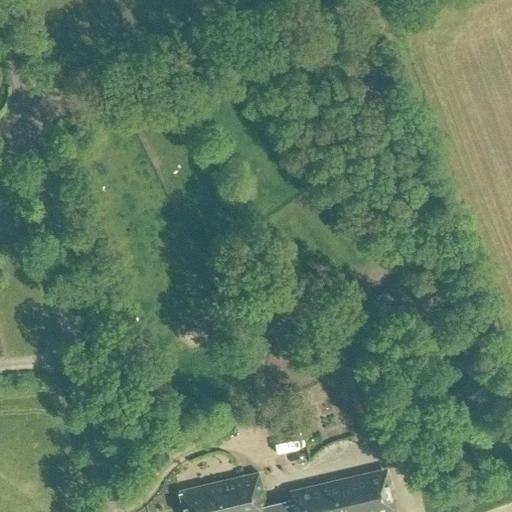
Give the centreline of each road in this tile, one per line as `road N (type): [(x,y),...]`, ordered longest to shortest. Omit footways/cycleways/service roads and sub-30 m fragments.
road 1 (tertiary): [(105,511),(33,120)]
road 2 (unclassified): [(33,120),(358,0)]
road 3 (tertiary): [(33,120),(8,0)]
